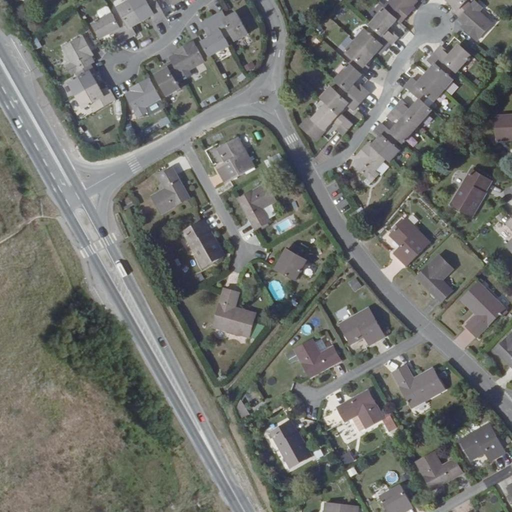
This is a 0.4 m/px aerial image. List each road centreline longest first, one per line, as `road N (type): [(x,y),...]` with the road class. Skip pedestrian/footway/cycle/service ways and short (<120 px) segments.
road 1 (primary): [(63,205),(230,488)]
road 2 (primary): [(230,488),(104,235)]
road 3 (residential): [(433,22),(398,63),(346,154),(308,176)]
road 4 (residential): [(433,331),(355,252),(308,176)]
road 5 (residential): [(306,400),(433,331)]
road 6 (residential): [(181,140),(245,254)]
road 7 (primary): [(0,94),(63,205)]
